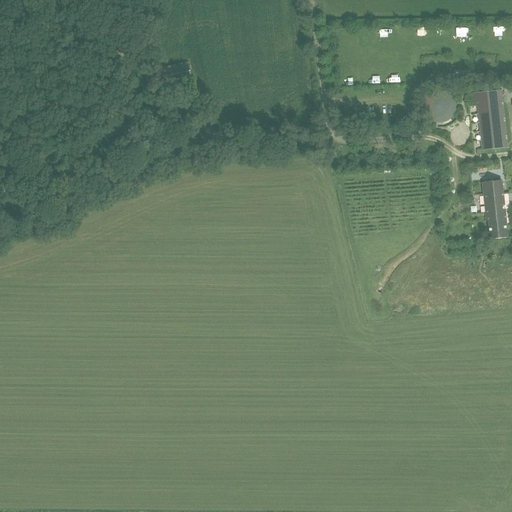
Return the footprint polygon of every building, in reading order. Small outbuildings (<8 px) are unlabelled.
[(150,70),(152,82),(191,75),(188,62),(150,70)] [(426,96),(424,100),(423,104),(424,108),(425,112),(427,115),(430,118),(434,120),(438,121),(442,121),(446,120),(449,118),(452,115),(454,111),(456,107),(456,103),(455,99),(453,96),(451,93),(447,90),(443,89),(439,88),(435,89),(432,90),(428,93),(426,96)] [(478,149),(508,146),(502,89),(473,92),(478,149)] [(503,181),(483,183),(487,221),(489,221),(490,239),(508,238),(503,181)] [(511,254),(511,247),(511,246),(503,247),(504,255),(511,254)]
